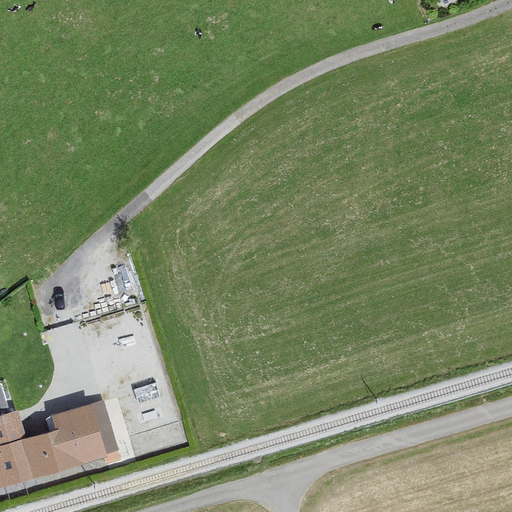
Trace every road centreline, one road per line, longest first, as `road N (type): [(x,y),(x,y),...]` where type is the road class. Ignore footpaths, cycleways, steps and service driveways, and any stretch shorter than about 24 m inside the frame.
road 1 (track): [(273,477),(511,406)]
road 2 (track): [(156,511),(273,477)]
